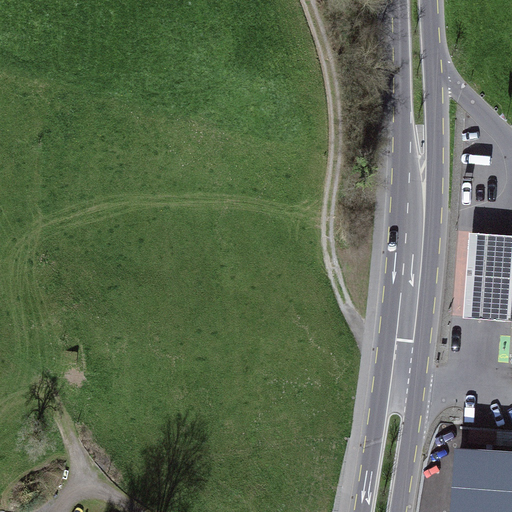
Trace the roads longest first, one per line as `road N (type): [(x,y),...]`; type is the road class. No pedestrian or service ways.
road 1 (secondary): [(397,0),(400,214),(361,511)]
road 2 (secondary): [(398,511),(436,185),(429,0)]
